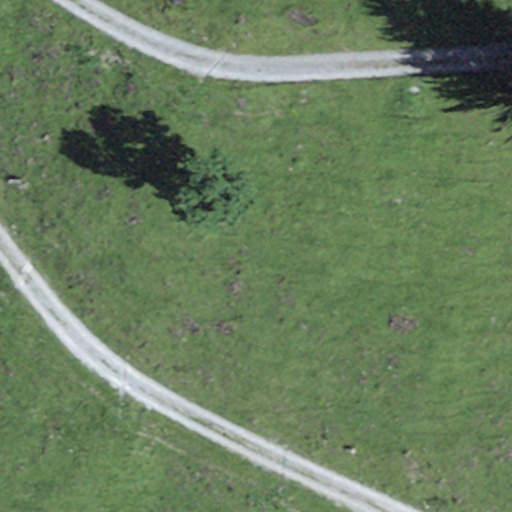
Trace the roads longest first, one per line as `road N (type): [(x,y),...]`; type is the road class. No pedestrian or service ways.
road 1 (track): [(0,250),(58,318),(101,353),(285,462),(394,511)]
road 2 (track): [(511,52),(247,66),(202,58),(83,0)]
